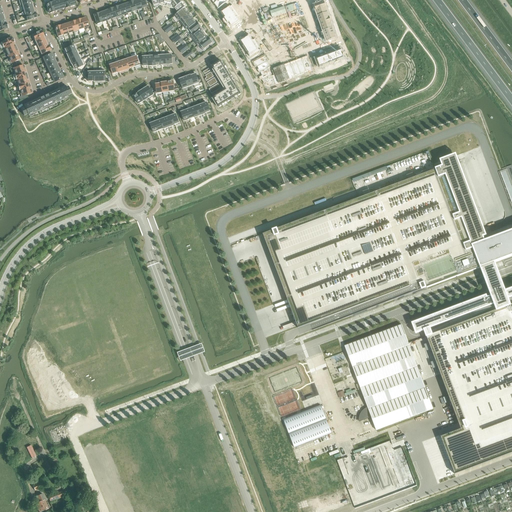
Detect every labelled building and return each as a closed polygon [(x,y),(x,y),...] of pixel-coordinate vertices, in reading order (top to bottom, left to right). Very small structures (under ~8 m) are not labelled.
[(67,0),(62,0),(65,9),(70,7),(67,0)] [(139,0),(138,0),(135,1),(138,10),(143,8),(139,0)] [(145,0),(139,0),(143,8),(148,6),(145,0)] [(151,0),(154,6),(159,4),(159,5),(163,6),(171,9),(171,8),(175,9),(179,13),(185,8),(182,4),(183,3),(180,0),(151,0)] [(227,0),(219,0),(214,4),(218,9),(229,1),(227,0)] [(134,1),(129,2),(132,12),(138,10),(135,1),(134,1)] [(52,2),(46,4),(49,14),(55,12),(52,3),(52,2)] [(324,2),(314,6),(316,11),(315,11),(326,7),(324,2)] [(129,3),(124,5),(127,14),(132,12),(129,3)] [(124,5),(119,7),(122,15),(122,16),(127,14),(124,5)] [(232,5),(221,13),(224,18),(236,10),(232,5)] [(119,6),(114,8),(117,17),(122,15),(119,7),(119,6)] [(326,7),(315,11),(317,16),(328,13),(326,8),(326,7)] [(24,10),(23,11),(24,16),(25,16),(34,13),(33,8),(24,10)] [(114,8),(109,9),(112,19),(117,17),(114,8)] [(179,13),(174,16),(178,21),(189,13),(188,13),(185,8),(179,13)] [(109,10),(104,12),(107,21),(112,19),(109,10)] [(236,10),(224,18),(228,24),(240,15),(236,10)] [(34,13),(25,16),(27,21),(36,18),(35,13),(34,13)] [(99,13),(93,15),(96,24),(102,22),(99,13)] [(189,13),(178,21),(179,21),(183,26),(193,18),(189,13)] [(328,13),(317,16),(319,21),(317,21),(318,22),(330,18),(330,17),(328,13)] [(240,15),(228,24),(232,29),(235,27),(239,24),(241,22),(238,17),(240,16),(240,15)] [(86,18),(81,20),(84,28),(89,27),(86,18)] [(193,18),(183,26),(186,31),(198,22),(197,22),(197,23),(193,18)] [(330,18),(318,22),(319,27),(332,23),(330,18)] [(81,19),(76,21),(79,30),(84,28),(81,20),(81,19)] [(76,21),(70,22),(73,32),(79,30),(76,21)] [(198,22),(186,31),(190,36),(201,28),(198,22)] [(332,23),(319,27),(321,32),(333,28),(331,23),(332,23)] [(60,26),(55,27),(58,37),(63,35),(60,26)] [(201,28),(190,36),(194,41),(204,33),(201,28),(202,28),(201,28)] [(333,28),(321,32),(322,32),(324,37),(335,33),(333,28)] [(41,31),(31,36),(34,41),(43,36),(44,36),(41,31)] [(204,33),(194,41),(198,46),(209,38),(209,37),(208,38),(204,33)] [(335,33),(324,37),(326,42),(337,38),(335,33)] [(242,39),(239,41),(243,46),(242,46),(243,47),(255,39),(253,40),(249,34),(247,36),(242,39)] [(43,36),(34,41),(36,46),(45,41),(43,36)] [(9,39),(1,43),(3,48),(9,46),(14,43),(14,44),(15,43),(13,40),(12,38),(9,39)] [(209,38),(198,46),(199,46),(203,51),(213,43),(209,38)] [(255,39),(243,47),(246,52),(258,44),(255,39)] [(45,41),(36,46),(38,50),(38,51),(39,50),(48,46),(45,41)] [(9,46),(3,48),(4,48),(6,53),(16,49),(15,47),(14,44),(14,43),(9,46)] [(258,44),(246,52),(250,57),(262,50),(258,44)] [(73,45),(65,49),(67,54),(76,51),(73,45)] [(48,46),(39,50),(41,55),(51,51),(48,46)] [(341,47),(335,49),(340,61),(345,59),(344,57),(345,57),(343,52),(342,52),(341,47)] [(16,49),(6,53),(9,58),(14,56),(19,54),(17,50),(16,49)] [(335,49),(330,51),(335,63),(340,61),(335,49)] [(67,54),(67,55),(69,60),(78,55),(76,51),(67,54)] [(330,51),(325,53),(330,65),(335,63),(330,51)] [(325,53),(320,55),(325,67),(330,65),(325,53)] [(14,56),(9,58),(11,64),(17,61),(21,59),(20,57),(19,54),(14,56)] [(52,54),(42,58),(44,63),(54,59),(52,54)] [(265,56),(253,62),(255,66),(256,65),(258,69),(257,70),(259,73),(260,73),(262,76),(261,76),(265,85),(266,83),(270,85),(269,87),(270,87),(282,82),(282,81),(286,79),(286,81),(293,78),(293,77),(297,75),(297,76),(304,74),(305,74),(304,72),(308,71),(308,72),(312,71),(308,58),(307,55),(304,56),(305,58),(305,59),(298,61),(273,71),(275,75),(271,76),(269,73),(270,72),(270,70),(272,69),(266,58),(268,58),(269,57),(267,54),(264,55),(265,56)] [(78,55),(69,60),(71,64),(72,64),(80,60),(78,55)] [(320,55),(315,57),(319,69),(325,67),(320,55)] [(137,56),(132,58),(134,67),(140,65),(137,56)] [(131,58),(126,60),(129,69),(134,67),(131,58)] [(54,59),(44,63),(46,68),(56,64),(54,59)] [(80,60),(72,64),(74,70),(83,66),(80,60)] [(126,60),(121,62),(124,71),(130,69),(129,69),(126,60)] [(221,61),(212,67),(214,69),(227,90),(213,99),(218,108),(241,94),(221,61)] [(121,62),(116,64),(119,73),(124,71),(121,62)] [(56,64),(46,68),(49,73),(58,69),(56,64)] [(116,64),(110,65),(113,74),(118,72),(116,64)] [(19,67),(14,69),(15,74),(14,75),(20,73),(25,71),(24,68),(24,66),(19,67)] [(58,69),(49,73),(51,78),(60,74),(58,69)] [(20,73),(14,75),(16,80),(27,77),(26,75),(25,71),(20,73)] [(207,78),(205,79),(206,81),(214,77),(211,72),(206,76),(207,78)] [(60,74),(51,78),(52,78),(54,83),(63,78),(61,73),(60,74)] [(190,76),(195,87),(200,85),(196,74),(191,76),(190,76)] [(187,76),(185,77),(189,88),(194,86),(194,87),(195,87),(190,76),(187,77),(187,76)] [(27,77),(16,80),(17,80),(18,85),(18,86),(24,84),(29,82),(27,79),(27,77)] [(183,78),(179,80),(183,90),(189,88),(185,77),(182,78),(183,78)] [(215,78),(207,83),(210,87),(217,83),(215,78)] [(24,84),(18,86),(19,91),(30,88),(30,86),(29,82),(24,84)] [(214,86),(209,89),(212,94),(220,89),(221,88),(218,84),(214,86)] [(148,86),(143,90),(149,98),(154,95),(148,86)] [(48,95),(44,97),(46,101),(48,106),(68,97),(67,96),(71,94),(68,87),(64,89),(64,88),(59,90),(59,89),(48,94),(48,95)] [(30,88),(19,91),(20,91),(22,96),(27,95),(32,93),(31,92),(31,90),(30,88)] [(143,90),(139,93),(144,101),(149,98),(143,90)] [(139,93),(134,96),(139,104),(144,101),(139,93)] [(25,107),(21,109),(24,116),(28,114),(28,116),(48,106),(46,101),(44,97),(39,99),(28,104),(29,104),(24,106),(25,107)] [(207,103),(202,105),(205,113),(210,111),(207,103)] [(202,105),(196,107),(200,116),(205,114),(205,113),(202,105)] [(196,107),(191,109),(195,117),(195,118),(200,116),(196,107)] [(191,109),(186,110),(190,119),(195,117),(191,109)] [(186,110),(181,112),(184,121),(190,119),(186,110)] [(176,114),(171,116),(174,125),(179,123),(176,114)] [(171,116),(166,118),(169,127),(174,126),(174,125),(171,116)] [(166,118),(161,120),(164,129),(169,127),(166,118)] [(160,120),(155,122),(159,131),(164,129),(160,120)] [(155,122),(150,124),(153,133),(159,131),(155,122)] [(435,169),(414,177),(408,179),(371,193),(364,196),(358,198),(273,230),(262,234),(282,285),(297,326),(298,328),(310,324),(311,327),(312,330),(480,267),(484,280),(491,297),(488,298),(486,295),(411,323),(415,333),(422,331),(423,330),(424,333),(426,336),(426,337),(428,343),(437,368),(440,374),(461,429),(441,437),(440,437),(454,474),(455,474),(511,452),(511,230),(507,233),(506,232),(500,234),(485,240),(484,237),(486,236),(459,163),(459,162),(456,154),(439,160),(442,166),(441,167),(435,169)] [(352,179),(353,183),(387,171),(386,167),(352,179)] [(401,325),(345,346),(355,374),(358,381),(376,430),(433,409),(401,325)] [(180,352),(177,353),(180,361),(183,360),(203,353),(205,352),(202,344),(200,345),(196,346),(195,346),(180,352)] [(321,405),(283,420),(294,448),(332,433),(321,405)] [(372,448),(361,453),(363,457),(373,453),(372,448)] [(43,487),(40,482),(33,486),(35,491),(43,487)] [(56,500),(69,495),(66,486),(62,488),(63,491),(48,496),(51,505),(57,503),(56,500)] [(41,511),(48,509),(42,494),(37,497),(39,502),(36,504),(38,511),(41,511)]
